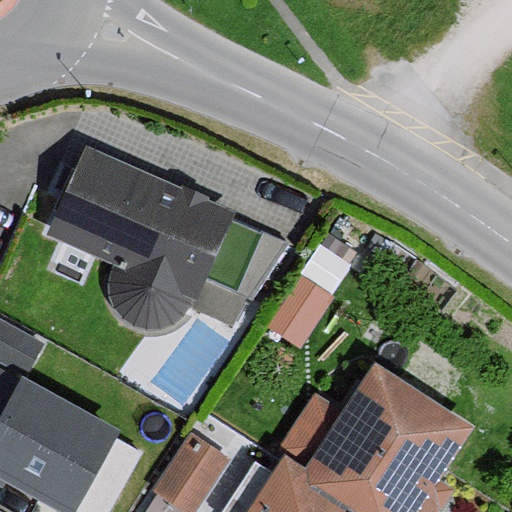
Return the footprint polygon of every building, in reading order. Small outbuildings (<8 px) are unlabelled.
[(170,329),(182,318),(227,219),(76,151),(38,237),(102,266),(94,283),(95,298),(101,312),(111,324),(125,333),(140,336),(156,335),(170,329)] [(305,335),(341,268),(308,250),(271,317),(305,335)] [(0,346),(31,357),(44,320),(0,305),(0,346)] [(466,436),(366,370),(285,493),(309,509),(307,511),(434,511),(443,499),(430,491),(466,436)] [(14,389),(0,380),(0,476),(56,511),(99,442),(14,389)] [(185,511),(214,466),(177,443),(143,496),(168,511),(185,511)] [(270,484),(251,511),(307,511),(309,509),(285,493),(270,484)]
